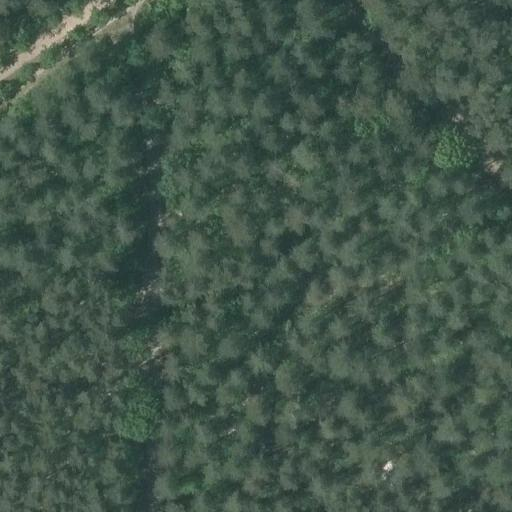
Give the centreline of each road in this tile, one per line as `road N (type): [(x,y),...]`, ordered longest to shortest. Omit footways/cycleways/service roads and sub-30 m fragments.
road 1 (track): [(109,0),(132,32),(142,101),(144,511)]
road 2 (track): [(100,0),(0,69)]
